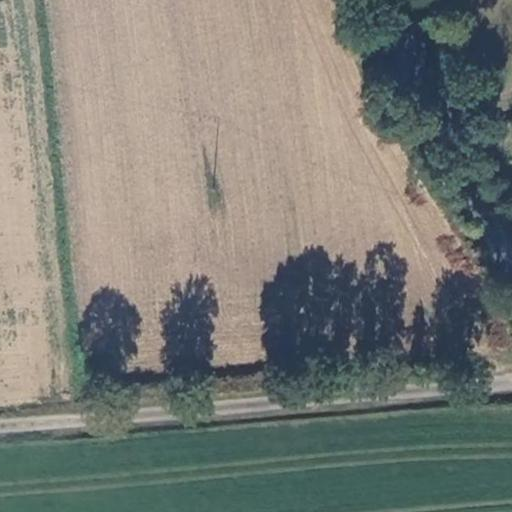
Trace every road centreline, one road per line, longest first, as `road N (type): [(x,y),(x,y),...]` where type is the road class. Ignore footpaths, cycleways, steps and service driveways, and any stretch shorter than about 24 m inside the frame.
road 1 (unclassified): [(511,380),(0,424)]
road 2 (unclassified): [(511,271),(436,117),(396,0)]
